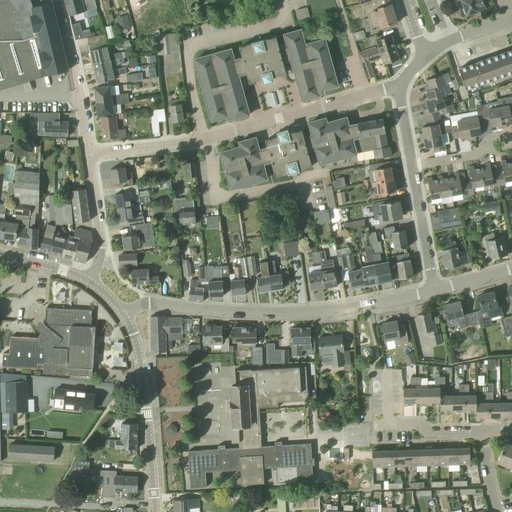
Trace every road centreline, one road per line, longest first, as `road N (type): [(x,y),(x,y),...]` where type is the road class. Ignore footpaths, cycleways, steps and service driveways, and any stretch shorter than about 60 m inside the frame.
road 1 (residential): [(434,291),(304,313),(161,304),(123,314)]
road 2 (tertiary): [(155,511),(139,361),(123,314)]
road 3 (residential): [(89,154),(265,125)]
road 4 (residential): [(56,0),(89,154)]
road 5 (residential): [(484,433),(390,428),(390,380)]
road 6 (residential): [(88,282),(101,259),(89,154)]
road 7 (residential): [(434,291),(410,168)]
